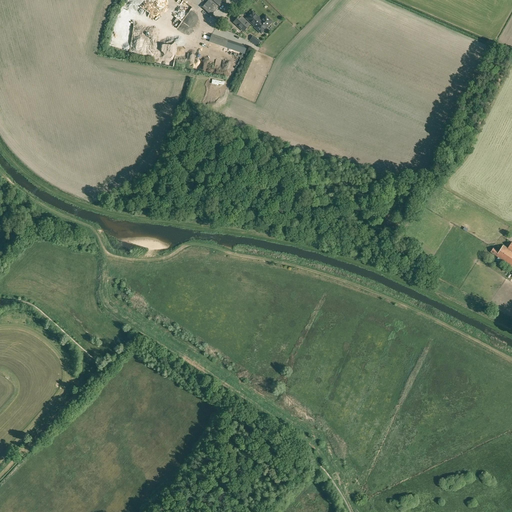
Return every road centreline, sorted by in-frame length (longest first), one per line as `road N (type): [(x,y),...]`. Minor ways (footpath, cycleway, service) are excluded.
road 1 (track): [(511,359),(406,306),(293,266),(193,243),(159,259),(108,253),(92,227),(0,172)]
road 2 (track): [(0,142),(26,172),(70,198),(348,256),(511,331)]
road 3 (track): [(332,480),(324,455),(105,308),(99,268),(107,251)]
